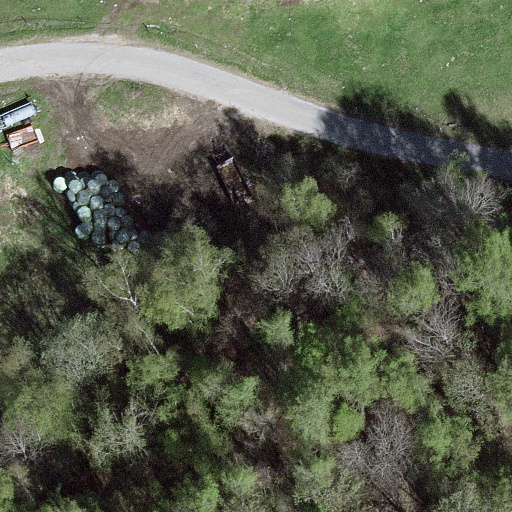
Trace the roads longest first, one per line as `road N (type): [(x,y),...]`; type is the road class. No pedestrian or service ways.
road 1 (track): [(511,157),(335,137),(122,47),(0,83)]
road 2 (track): [(95,511),(231,364),(409,259),(511,210)]
